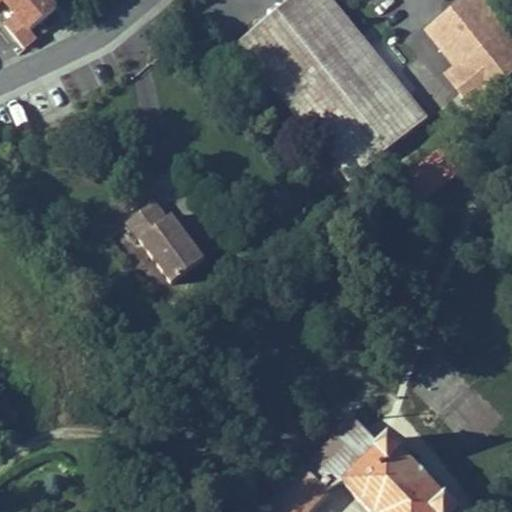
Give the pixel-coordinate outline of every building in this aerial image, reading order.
[(30,32),(56,10),(48,0),(2,0),(4,1),(0,4),(0,19),(25,49),(36,39),(30,32)] [(428,119),(331,0),(291,0),(238,43),(349,182),(428,119)] [(511,75),(511,37),(482,0),(466,0),(433,27),(463,64),(456,69),(446,77),(471,108),(511,75)] [(463,64),(433,27),(427,32),(456,69),(463,64)] [(408,209),(466,167),(471,156),(458,138),(406,178),(412,186),(398,197),(408,209)] [(205,260),(172,216),(167,220),(155,203),(127,224),(172,284),(205,260)] [(18,418),(2,399),(0,400),(0,425),(4,429),(18,418)] [(343,484),(379,447),(351,417),(305,467),(327,492),(343,484)] [(455,511),(388,439),(379,447),(343,484),(368,511),(455,511)] [(307,511),(327,492),(305,467),(263,511),(307,511)] [(89,491),(97,481),(87,473),(79,483),(89,491)]
